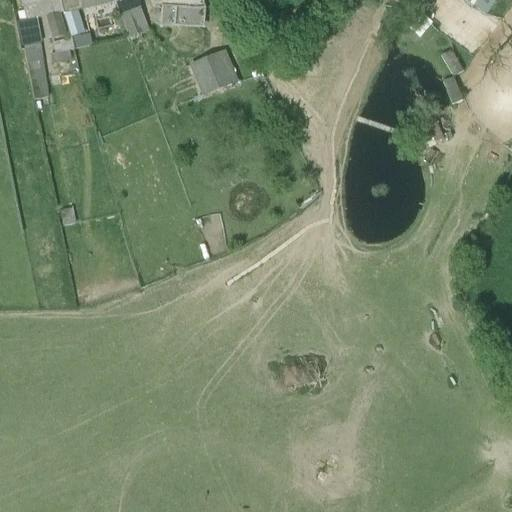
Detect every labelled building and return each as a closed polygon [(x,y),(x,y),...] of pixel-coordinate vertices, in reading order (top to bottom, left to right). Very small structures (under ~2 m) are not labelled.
[(21,0),(27,21),(64,14),(64,15),(65,15),(60,0),(21,0)] [(84,11),(114,5),(112,0),(60,0),(65,15),(83,10),(84,11)] [(112,0),(114,5),(115,4),(129,39),(149,32),(136,0),(112,0)] [(206,10),(201,0),(154,0),(155,0),(156,0),(200,0),(204,9),(156,6),(156,7),(206,10)] [(463,0),(486,17),(497,0),(463,0)] [(49,99),(38,30),(31,32),(33,46),(25,48),(34,101),(49,99)] [(74,49),(71,39),(70,35),(66,36),(64,37),(52,40),(55,54),(51,55),(53,66),(72,61),(69,50),(74,49)] [(226,51),(189,66),(202,98),(238,84),(226,51)] [(76,225),(73,208),(60,211),(63,228),(76,225)]
